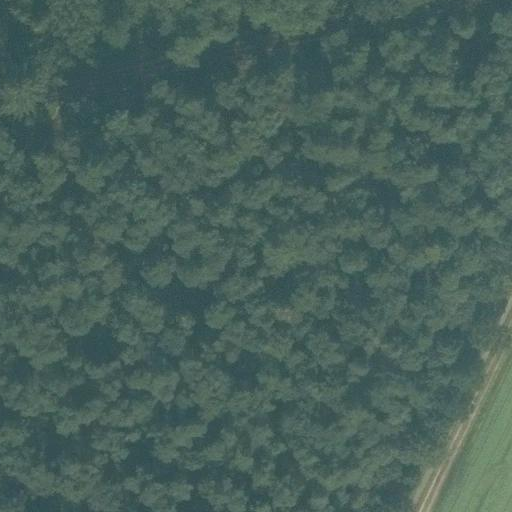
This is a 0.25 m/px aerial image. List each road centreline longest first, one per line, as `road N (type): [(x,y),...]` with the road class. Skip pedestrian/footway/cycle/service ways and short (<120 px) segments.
road 1 (track): [(0,108),(458,0)]
road 2 (track): [(218,511),(70,94)]
road 3 (track): [(511,330),(422,511)]
